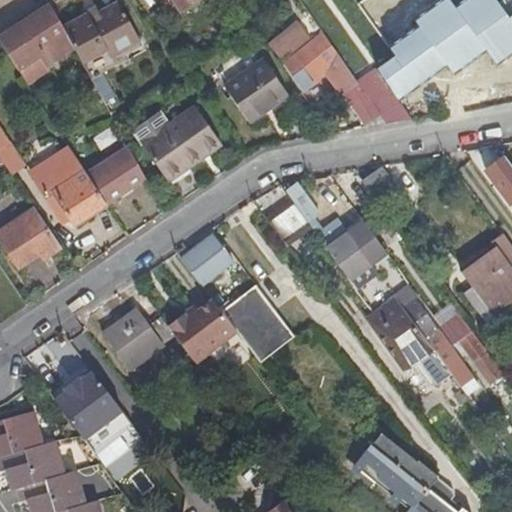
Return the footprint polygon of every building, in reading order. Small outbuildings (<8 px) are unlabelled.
[(171,0),(178,10),(192,0),(171,0)] [(511,0),(499,0),(496,2),(511,24),(511,0)] [(118,4),(100,15),(90,20),(88,16),(63,29),(75,52),(82,64),(105,52),(108,58),(139,43),(138,41),(118,4)] [(49,67),(75,52),(63,29),(50,6),(23,25),(3,38),(26,78),(30,83),(51,71),(49,67)] [(90,20),(100,15),(97,10),(88,16),(90,20)] [(478,40),(466,24),(437,46),(449,62),(478,40)] [(345,93),(357,85),(322,35),(298,52),(294,54),(280,65),(299,91),(324,74),(340,96),(345,93)] [(392,93),(403,87),(413,79),(396,55),(394,57),(376,71),(378,74),(391,92),(392,93)] [(248,124),(287,96),(262,61),(223,88),(248,124)] [(377,114),(372,107),(357,85),(345,93),(365,122),(377,114)] [(392,93),(409,118),(419,111),(403,87),(392,93)] [(384,125),(411,120),(409,118),(392,93),(391,92),(372,107),(377,114),(384,125)] [(198,108),(145,144),(170,181),(223,146),(198,108)] [(33,173),(55,208),(62,204),(71,219),(75,225),(107,204),(89,175),(72,148),(33,173)] [(89,175),(107,204),(146,179),(129,149),(89,175)] [(511,168),(505,159),(486,172),(511,205),(511,204),(511,168)] [(382,168),(365,181),(382,205),(399,192),(382,168)] [(295,183),(285,190),(301,212),(312,205),(295,183)] [(295,233),(308,223),(290,200),(278,209),(295,233)] [(65,222),(71,219),(62,204),(55,208),(65,222)] [(295,233),(278,209),(265,219),(283,243),(295,233)] [(49,255),(61,247),(35,210),(0,234),(0,239),(20,268),(45,251),(49,255)] [(316,234),(355,289),(376,275),(369,265),(385,254),(364,224),(348,235),(337,219),(316,234)] [(181,258),(201,287),(203,286),(231,264),(210,236),(181,258)] [(511,267),(511,248),(503,236),(492,245),(494,249),(460,273),(471,289),(463,295),(475,312),(479,309),(487,319),(511,300),(511,299),(509,296),(511,293),(511,271),(510,269),(511,267)] [(219,309),(237,333),(244,343),(257,359),(290,334),(251,283),(219,309)] [(400,309),(434,355),(446,346),(413,300),(416,296),(408,285),(392,297),(400,309)] [(435,386),(449,375),(434,355),(400,309),(392,297),(377,309),(381,313),(368,323),(403,373),(417,362),(435,386)] [(212,301),(199,311),(189,318),(186,314),(170,326),(195,360),(197,362),(210,353),(237,333),(219,309),(212,301)] [(195,307),(186,314),(189,318),(199,311),(195,307)] [(170,326),(164,317),(151,328),(137,310),(103,335),(129,370),(164,344),(183,369),(195,360),(170,326)] [(503,376),(471,332),(457,342),(488,385),(503,376)] [(244,343),(237,333),(210,353),(217,363),(244,343)] [(66,390),(54,399),(84,440),(116,416),(122,411),(92,371),(81,379),(80,377),(64,389),(66,390)] [(61,385),(50,394),(54,399),(66,390),(64,389),(61,385)] [(34,498),(37,511),(102,511),(99,500),(87,504),(78,470),(66,474),(56,440),(44,444),(34,410),(0,419),(0,466),(1,471),(8,470),(13,468),(19,487),(22,501),(29,499),(34,498)] [(127,430),(116,416),(84,440),(94,454),(127,430)] [(464,511),(461,510),(459,511),(454,511),(447,506),(454,499),(453,494),(436,480),(437,479),(418,463),(416,465),(382,436),(360,464),(380,480),(374,486),(405,511),(464,511)] [(355,471),(374,486),(380,480),(360,464),(355,471)] [(14,489),(19,487),(13,468),(8,470),(14,489)] [(32,511),(37,511),(34,498),(29,499),(32,511)] [(289,511),(282,501),(268,511),(289,511)]
